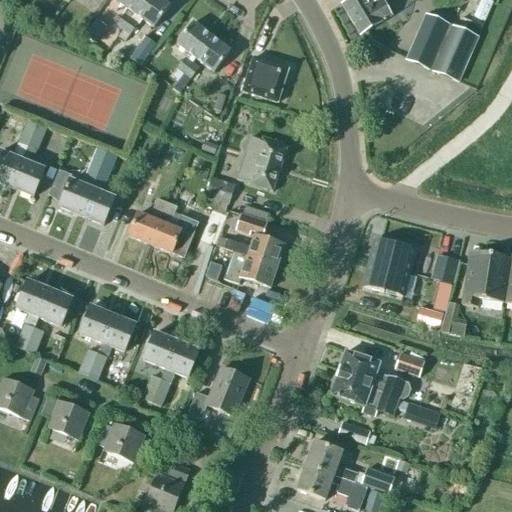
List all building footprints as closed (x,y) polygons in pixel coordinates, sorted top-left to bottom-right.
[(88,0),(80,13),(90,20),(101,3),(96,0),(88,0)] [(123,16),(115,26),(123,32),(145,0),(115,0),(114,2),(126,10),(123,16)] [(169,8),(158,0),(145,0),(123,32),(129,36),(137,25),(138,26),(141,21),(153,29),(169,8)] [(385,22),(385,20),(390,17),(381,2),(384,0),(352,0),(342,6),(360,36),(379,24),(382,22),(383,23),(385,22)] [(406,61),(457,83),(476,39),(425,17),(406,61)] [(82,37),(94,45),(106,27),(94,20),(82,37)] [(183,74),(183,75),(184,73),(191,64),(194,60),(210,38),(192,24),(175,46),(187,54),(183,59),(184,60),(176,70),(170,78),(176,83),(183,74)] [(129,36),(123,32),(118,38),(124,43),(129,36)] [(229,53),(210,38),(194,60),(213,74),(229,53)] [(145,39),(130,60),(140,67),(155,46),(145,39)] [(287,71),(256,60),(245,94),(276,104),(287,71)] [(183,77),(184,77),(189,81),(198,69),(191,64),(184,73),(183,75),(182,76),(183,77)] [(225,98),(217,96),(212,111),(220,114),(225,98)] [(0,185),(10,190),(36,126),(27,122),(18,144),(18,145),(13,159),(0,153),(0,185)] [(46,130),(36,126),(10,190),(32,199),(44,171),(30,166),(36,152),(46,130)] [(286,149),(258,140),(251,162),(279,171),(286,149)] [(82,151),(68,146),(61,165),(74,171),(82,151)] [(91,191),(97,177),(106,155),(97,151),(87,173),(88,173),(82,187),(69,181),(57,209),(80,218),(91,191)] [(106,180),(115,158),(106,155),(97,177),(106,180)] [(234,187),(211,178),(204,198),(227,206),(234,187)] [(147,184),(138,180),(128,203),(141,208),(151,185),(147,184)] [(102,227),(114,200),(91,191),(80,218),(102,227)] [(127,238),(149,247),(166,206),(156,202),(152,213),(154,215),(151,221),(137,215),(127,238)] [(170,221),(175,209),(166,206),(149,247),(171,255),(183,260),(197,225),(179,217),(174,230),(165,227),(168,220),(170,221)] [(203,236),(214,240),(223,218),(211,213),(203,236)] [(246,258),(276,268),(283,247),(262,240),(267,225),(241,216),(236,231),(253,237),(249,249),(237,244),(233,254),(246,258)] [(407,275),(413,251),(375,241),(369,265),(407,275)] [(460,307),(477,309),(478,301),(503,305),(511,260),(469,253),(460,307)] [(240,280),(269,289),(276,268),(246,258),(233,254),(232,254),(224,280),(238,285),(240,280)] [(453,261),(436,257),(430,280),(452,286),(458,263),(453,261)] [(502,308),(502,309),(511,310),(511,260),(503,305),(502,308)] [(220,269),(214,266),(211,265),(210,265),(205,279),(206,280),(216,283),(220,269)] [(401,299),(407,275),(369,265),(363,289),(401,299)] [(26,283),(15,310),(28,316),(15,349),(24,353),(33,330),(33,331),(38,320),(37,319),(49,292),(26,283)] [(60,329),(71,301),(49,292),(37,319),(38,320),(60,329)] [(445,300),(434,297),(431,311),(445,314),(448,300),(445,300)] [(457,338),(460,322),(456,321),(451,320),(454,306),(449,305),(447,305),(445,313),(439,334),(441,334),(452,337),(457,338)] [(92,342),(100,345),(112,318),(89,308),(78,336),(92,342)] [(434,313),(418,309),(414,324),(438,331),(442,316),(434,313)] [(123,354),(134,327),(112,318),(100,345),(101,345),(97,355),(96,356),(87,379),(96,382),(105,360),(110,349),(123,354)] [(42,334),(33,331),(33,330),(24,353),(33,357),(42,334)] [(142,362),(164,371),(175,343),(153,334),(142,362)] [(175,343),(164,371),(159,382),(160,382),(157,389),(151,404),(160,408),(173,375),(187,380),(198,353),(175,343)] [(70,368),(77,349),(65,344),(58,363),(70,368)] [(96,356),(97,355),(86,351),(77,375),(87,379),(96,356)] [(374,378),(379,365),(343,353),(337,372),(351,377),(349,383),(398,399),(403,401),(408,398),(410,391),(408,388),(382,379),(382,380),(374,378)] [(394,371),(418,379),(423,365),(399,356),(394,371)] [(46,363),(35,359),(29,373),(29,374),(40,378),(46,363)] [(206,407),(233,418),(248,382),(220,370),(208,399),(195,394),(187,415),(200,420),(206,407)] [(351,377),(337,372),(328,397),(363,409),(362,412),(371,415),(372,410),(376,411),(375,414),(392,419),(398,401),(398,399),(349,383),(351,377)] [(159,382),(150,378),(141,400),(151,404),(157,389),(160,382),(159,382)] [(0,383),(0,411),(22,420),(33,393),(2,380),(0,383)] [(50,420),(46,430),(78,443),(89,415),(47,398),(40,416),(50,420)] [(403,403),(398,401),(394,412),(403,415),(407,405),(407,404),(403,403)] [(437,414),(407,404),(402,420),(432,430),(437,414)] [(369,434),(341,424),(336,437),(364,447),(365,446),(371,448),(374,438),(368,436),(369,434)] [(103,449),(102,453),(133,465),(144,438),(113,425),(111,428),(104,425),(95,445),(103,449)] [(341,454),(313,443),(304,468),(353,485),(357,476),(343,471),(342,473),(335,471),(341,454)] [(190,472),(167,462),(162,475),(185,484),(190,472)] [(408,466),(398,462),(395,472),(405,476),(409,466),(408,466)] [(358,511),(366,490),(353,485),(304,468),(296,492),(324,502),(330,485),(337,487),(334,494),(347,499),(344,509),(353,511),(358,511)] [(393,480),(366,470),(360,486),(387,496),(393,480)] [(143,507),(156,511),(172,511),(183,486),(156,475),(143,507)] [(377,511),(382,496),(370,492),(364,511),(377,511)]
